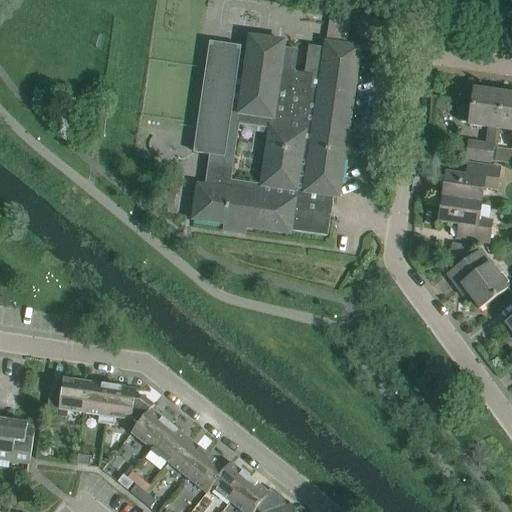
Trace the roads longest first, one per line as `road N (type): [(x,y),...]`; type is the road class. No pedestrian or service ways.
road 1 (residential): [(511,425),(410,289),(396,266),(395,237),(424,55),(511,66)]
road 2 (residential): [(325,511),(145,364),(0,340)]
